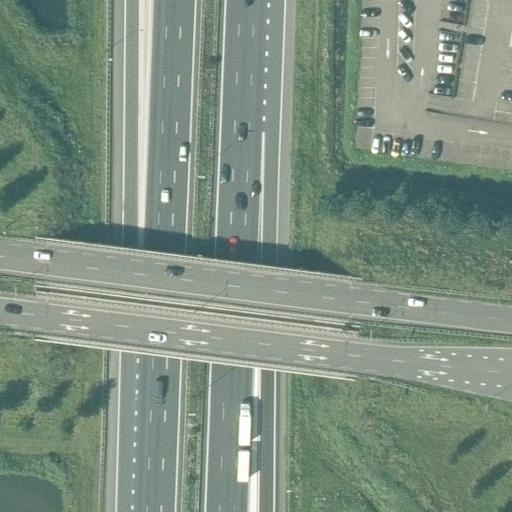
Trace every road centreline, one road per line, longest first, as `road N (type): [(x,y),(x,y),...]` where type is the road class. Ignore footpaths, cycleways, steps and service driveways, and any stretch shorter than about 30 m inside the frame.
road 1 (primary): [(0,310),(511,374)]
road 2 (primary): [(511,320),(0,257)]
road 3 (motorway): [(257,511),(240,134)]
road 4 (motorway): [(225,511),(240,134)]
road 5 (motorway): [(135,0),(162,348)]
road 6 (motorway): [(173,0),(162,348)]
road 7 (motorway): [(162,348),(154,511)]
road 8 (motorway): [(240,134),(245,0)]
